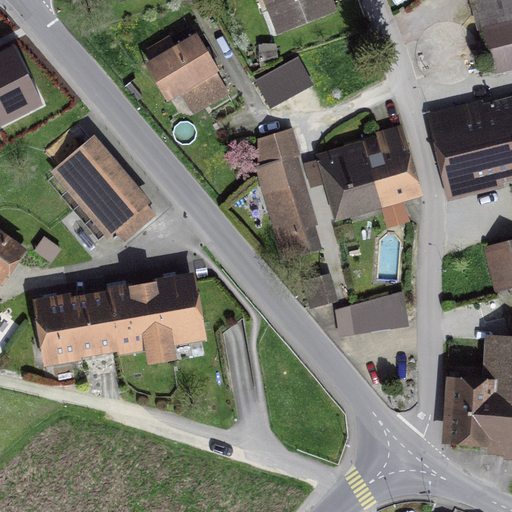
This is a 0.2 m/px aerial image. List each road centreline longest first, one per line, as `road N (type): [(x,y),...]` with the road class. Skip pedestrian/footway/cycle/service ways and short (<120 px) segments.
road 1 (tertiary): [(400,457),(384,426),(24,0)]
road 2 (residential): [(371,0),(404,84),(433,196),(429,413),(400,457)]
road 3 (tertiary): [(511,511),(400,457)]
